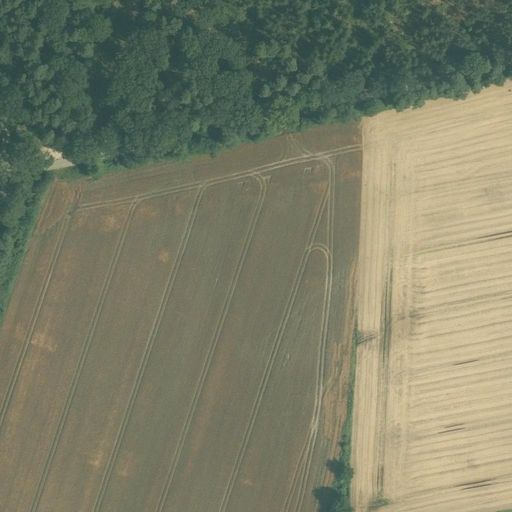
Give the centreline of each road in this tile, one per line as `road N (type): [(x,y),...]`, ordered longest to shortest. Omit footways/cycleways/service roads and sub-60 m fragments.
road 1 (track): [(511,60),(10,173)]
road 2 (track): [(62,162),(117,0)]
